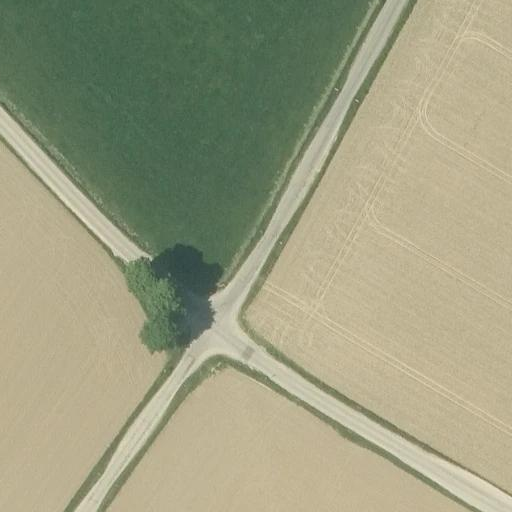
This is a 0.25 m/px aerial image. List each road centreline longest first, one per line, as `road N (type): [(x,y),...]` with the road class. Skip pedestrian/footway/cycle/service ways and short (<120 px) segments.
road 1 (unclassified): [(211,331),(396,0)]
road 2 (unclassified): [(503,511),(211,331)]
road 3 (unclassified): [(0,118),(211,331)]
road 4 (unclassified): [(87,511),(211,331)]
